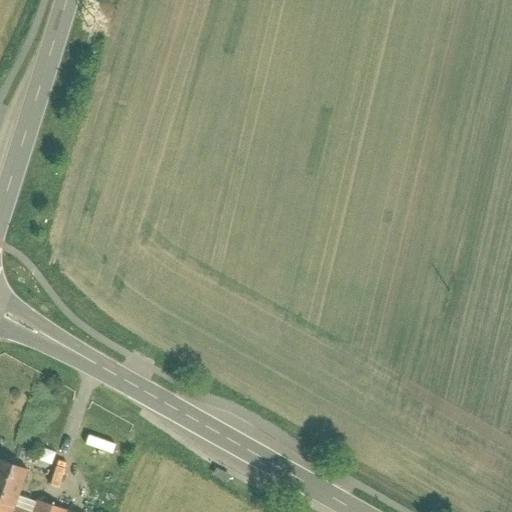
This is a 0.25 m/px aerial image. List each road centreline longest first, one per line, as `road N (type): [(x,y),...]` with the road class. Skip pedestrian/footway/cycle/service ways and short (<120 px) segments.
road 1 (tertiary): [(354,511),(0,317)]
road 2 (tertiary): [(0,215),(65,0)]
